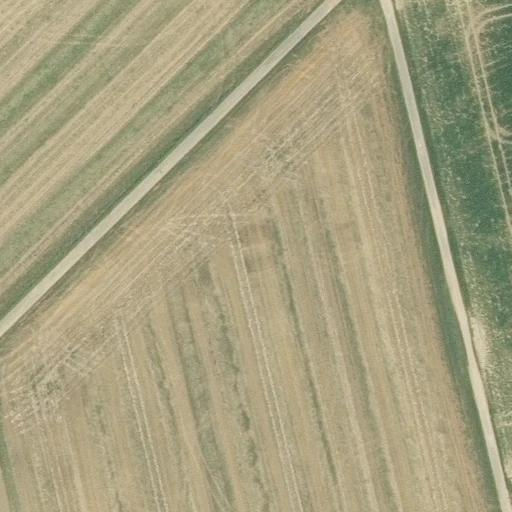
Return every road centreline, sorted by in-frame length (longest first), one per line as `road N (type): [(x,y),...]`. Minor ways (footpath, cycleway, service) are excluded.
road 1 (track): [(507,511),(388,0)]
road 2 (track): [(349,0),(0,346)]
